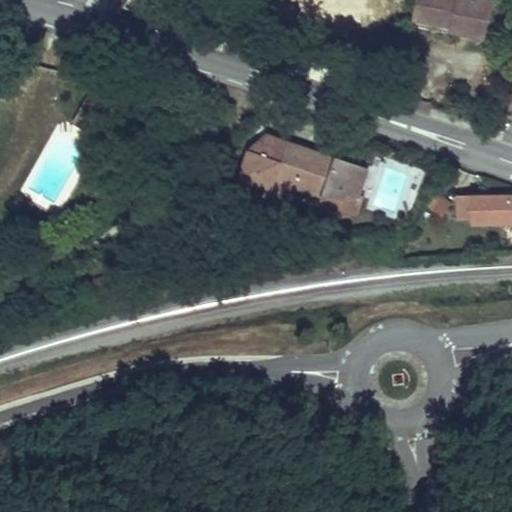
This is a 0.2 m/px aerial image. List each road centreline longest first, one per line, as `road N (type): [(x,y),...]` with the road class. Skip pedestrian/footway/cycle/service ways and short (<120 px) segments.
road 1 (tertiary): [(6,0),(511,163)]
road 2 (track): [(0,291),(149,211),(252,74)]
road 3 (unclassified): [(261,370),(147,373),(0,417)]
road 4 (track): [(58,15),(32,128),(0,186)]
